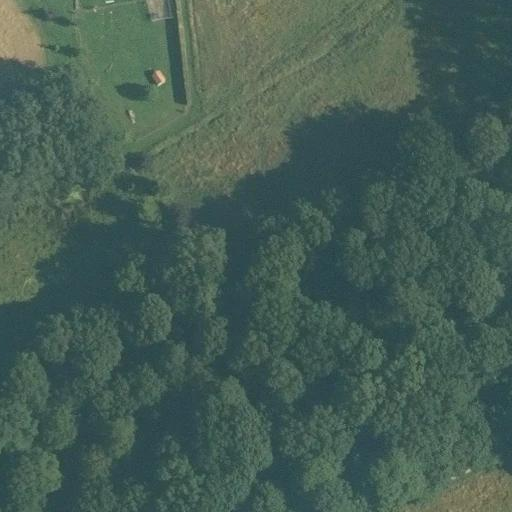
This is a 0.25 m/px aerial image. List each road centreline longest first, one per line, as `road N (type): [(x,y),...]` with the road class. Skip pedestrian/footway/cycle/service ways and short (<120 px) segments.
road 1 (track): [(202,296),(76,74),(63,0)]
road 2 (track): [(202,296),(281,272),(511,346)]
road 3 (track): [(511,447),(366,511)]
